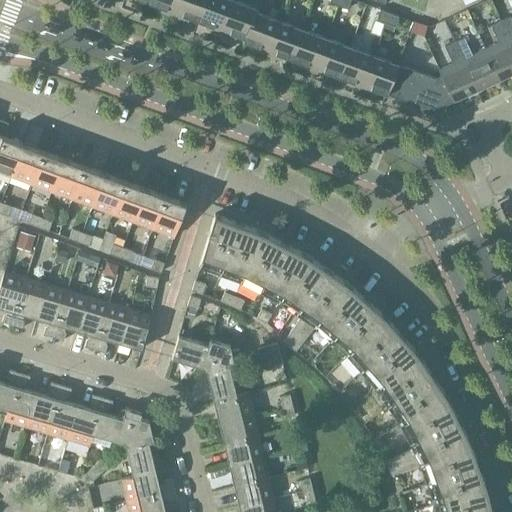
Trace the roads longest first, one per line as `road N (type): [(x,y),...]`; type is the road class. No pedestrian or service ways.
road 1 (tertiary): [(458,205),(407,156),(0,8)]
road 2 (tertiary): [(0,43),(387,184),(418,209)]
road 3 (residential): [(376,256),(312,213),(0,92)]
road 4 (residential): [(511,495),(447,343),(422,301),(376,256)]
road 5 (tertiary): [(428,222),(511,403)]
road 6 (residential): [(0,343),(149,390)]
road 7 (residential): [(203,511),(177,399),(149,390)]
road 8 (tertiary): [(511,323),(458,205)]
